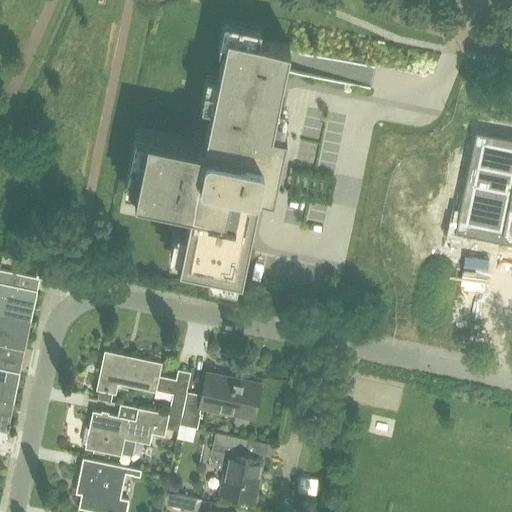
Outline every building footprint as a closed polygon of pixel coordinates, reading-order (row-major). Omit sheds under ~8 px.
[(228,31),(205,143),(147,131),(134,193),(190,205),(186,229),(179,261),(241,274),(259,190),(273,193),(286,130),(271,127),(288,44),(228,31)] [(511,137),(476,130),(455,231),(461,233),(462,229),(511,239),(511,137)] [(418,175),(411,210),(423,212),(430,177),(418,175)] [(0,312),(27,318),(35,276),(0,268),(0,312)] [(0,343),(20,348),(27,318),(0,312),(0,343)] [(156,389),(159,373),(161,362),(105,350),(97,387),(115,391),(117,381),(156,389)] [(0,397),(9,400),(16,370),(0,366),(0,397)] [(204,394),(201,405),(202,405),(253,416),(260,382),(208,372),(204,394)] [(182,415),(187,390),(188,386),(175,384),(169,412),(182,415)] [(182,415),(180,423),(197,427),(201,409),(197,408),(200,393),(187,390),(182,415)] [(0,428),(3,430),(9,400),(0,397),(0,428)] [(182,415),(169,412),(138,406),(136,418),(93,409),(85,446),(121,454),(125,437),(150,442),(152,431),(165,434),(166,427),(178,430),(180,423),(182,415)] [(244,454),(248,438),(216,431),(212,447),(212,446),(211,451),(219,467),(226,468),(221,490),(220,490),(220,491),(254,498),(263,458),(244,454)] [(84,482),(79,506),(107,511),(126,511),(129,498),(121,496),(126,472),(140,475),(142,468),(83,456),(78,481),(84,482)] [(199,498),(173,492),(170,505),(196,510),(199,498)]
